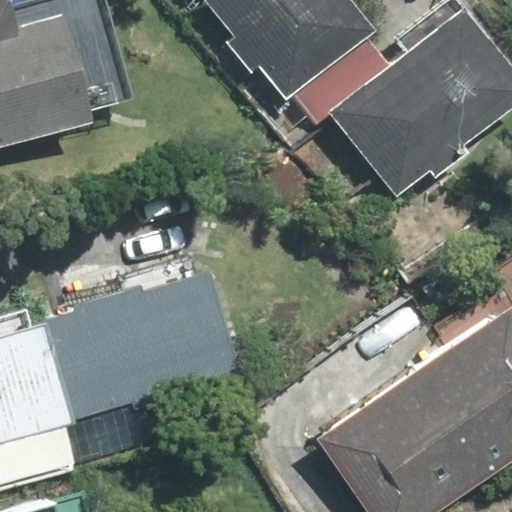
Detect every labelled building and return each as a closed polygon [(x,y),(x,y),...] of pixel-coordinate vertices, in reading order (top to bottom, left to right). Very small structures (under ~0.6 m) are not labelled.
[(361,35),(331,0),(195,0),(280,102),(361,35)] [(511,90),(511,81),(438,2),(318,114),(396,198),(511,90)] [(0,145),(75,123),(41,9),(2,21),(0,14),(0,145)] [(24,317),(62,427),(224,372),(186,262),(24,317)] [(432,511),(511,456),(511,350),(481,307),(303,432),(358,511),(432,511)] [(0,325),(0,487),(59,468),(47,432),(62,427),(24,317),(0,325)]
